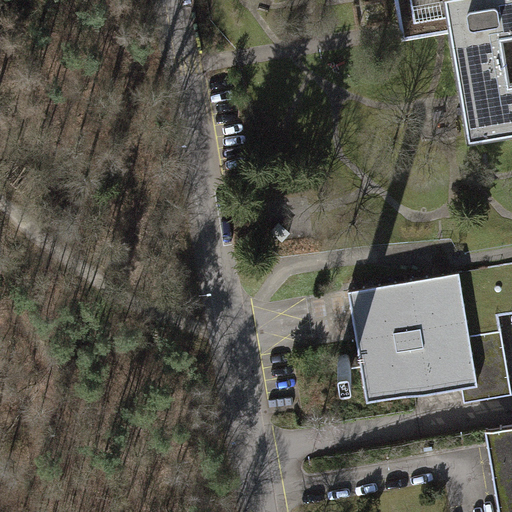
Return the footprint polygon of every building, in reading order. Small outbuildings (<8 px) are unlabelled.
[(396,0),(400,24),(447,16),(444,0),(396,0)] [(511,0),(444,0),(469,142),(511,134),(511,0)] [(268,64),(254,65),(255,75),(269,74),(268,64)] [(511,310),(511,262),(350,290),(370,401),(462,384),(465,400),(511,392),(498,313),(511,310)] [(346,353),(335,355),(338,373),(349,372),(346,353)] [(511,423),(485,428),(499,508),(511,505),(511,423)]
